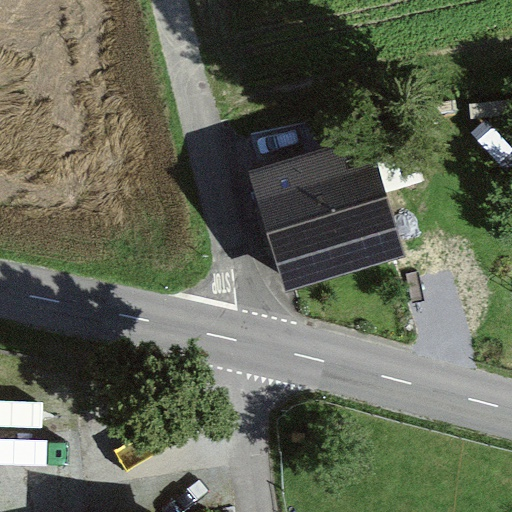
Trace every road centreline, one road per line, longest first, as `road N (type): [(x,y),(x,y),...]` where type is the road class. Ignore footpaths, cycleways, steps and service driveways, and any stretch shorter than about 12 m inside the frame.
road 1 (unclassified): [(240,342),(235,266),(168,0)]
road 2 (tertiary): [(240,342),(511,411)]
road 3 (tertiary): [(0,292),(240,342)]
